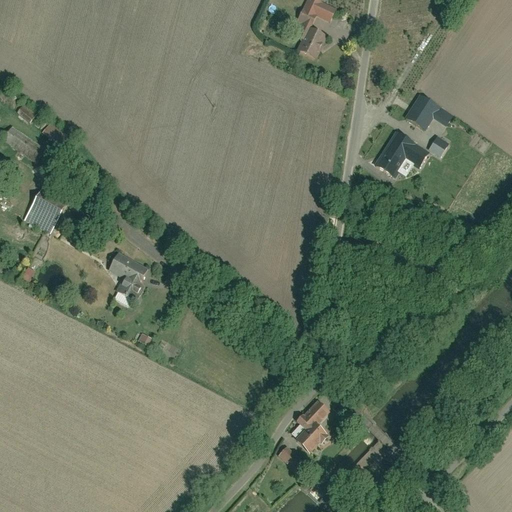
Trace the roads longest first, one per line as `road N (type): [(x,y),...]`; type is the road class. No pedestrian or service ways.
road 1 (residential): [(208,511),(310,374),(349,158),(364,132)]
road 2 (unclassified): [(511,342),(403,460)]
road 3 (residential): [(364,132),(448,0)]
road 4 (residential): [(374,0),(364,132)]
road 5 (residential): [(424,487),(511,404)]
